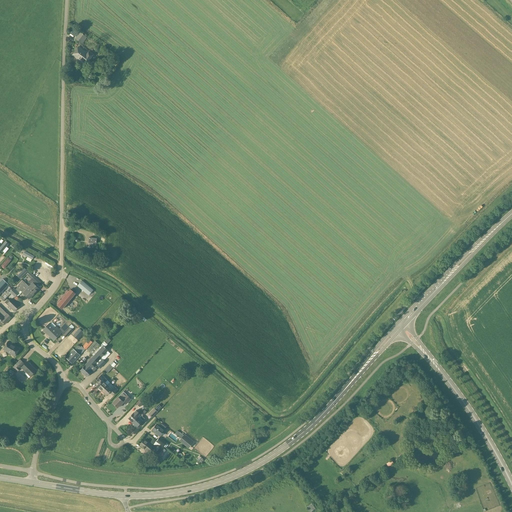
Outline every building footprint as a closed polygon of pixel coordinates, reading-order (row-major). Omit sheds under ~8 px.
[(82,44),(87,37),(80,32),(75,39),(82,44)] [(87,54),(79,47),(72,55),(86,65),(93,55),(89,52),(87,54)] [(34,256),(25,251),(23,255),(32,260),(34,256)] [(1,266),(4,268),(11,260),(8,258),(1,266)] [(42,261),(40,264),(49,269),(51,266),(42,261)] [(21,277),(29,269),(26,266),(19,274),(21,277)] [(31,285),(29,287),(23,293),(29,299),(39,289),(36,286),(38,283),(33,278),(28,282),(31,285)] [(0,293),(9,285),(3,279),(0,281),(0,293)] [(23,293),(29,287),(23,280),(18,285),(19,286),(15,289),(19,293),(21,291),(23,293)] [(93,290),(82,280),(77,286),(89,295),(93,290)] [(19,293),(15,289),(14,288),(12,289),(10,288),(8,290),(9,292),(15,297),(16,298),(14,299),(13,298),(10,301),(8,299),(5,302),(7,304),(14,311),(20,305),(16,302),(19,299),(16,296),(19,293)] [(75,293),(70,289),(70,290),(69,291),(67,290),(65,293),(66,294),(65,296),(64,295),(62,298),(63,299),(61,300),(60,299),(58,302),(59,303),(58,305),(57,305),(62,309),(67,303),(69,304),(71,301),(70,299),(75,293),(75,294),(75,293)] [(6,313),(0,306),(0,323),(2,326),(4,324),(5,324),(11,318),(6,313)] [(65,323),(59,329),(56,326),(55,328),(50,324),(49,323),(43,330),(54,341),(61,333),(65,338),(72,330),(65,323)] [(84,332),(79,328),(73,336),(77,340),(84,332)] [(78,345),(74,349),(66,357),(72,363),(80,355),(92,342),(89,339),(82,347),(81,346),(80,347),(78,345)] [(15,356),(20,348),(8,341),(3,349),(15,356)] [(95,341),(87,350),(89,352),(92,354),(100,345),(98,343),(95,341)] [(103,346),(96,354),(86,365),(80,371),(87,377),(92,371),(90,370),(95,364),(100,368),(105,362),(101,358),(108,350),(103,346)] [(20,359),(13,367),(17,372),(20,369),(19,368),(23,364),(24,363),(20,359)] [(30,377),(37,370),(27,361),(21,368),(30,377)] [(112,361),(103,371),(107,374),(116,364),(112,361)] [(15,372),(12,370),(7,377),(11,379),(15,372)] [(101,391),(109,382),(107,380),(102,375),(97,380),(100,383),(97,386),(101,391)] [(109,382),(101,391),(106,395),(109,392),(113,395),(118,390),(114,387),(109,382)] [(126,404),(131,399),(124,392),(113,403),(117,408),(123,402),(126,404)] [(139,400),(136,403),(140,407),(143,404),(145,401),(141,397),(139,400)] [(153,416),(158,412),(155,409),(149,414),(152,417),(153,416)] [(128,418),(133,423),(138,417),(140,414),(143,412),(141,410),(138,413),(136,410),(134,412),(128,418)] [(144,414),(143,412),(140,414),(138,417),(133,423),(137,427),(143,421),(145,419),(142,416),(144,414)] [(166,427),(161,424),(159,426),(156,424),(152,430),(160,436),(165,430),(164,429),(166,427)] [(184,435),(181,433),(178,436),(181,439),(179,441),(189,449),(194,442),(185,434),(184,435)] [(167,443),(159,437),(156,441),(164,447),(167,443)] [(148,452),(153,446),(144,439),(140,446),(148,452)] [(162,450),(158,447),(154,452),(159,456),(163,450),(162,450)] [(312,503),(306,507),(309,511),(310,511),(315,508),(312,503)]
